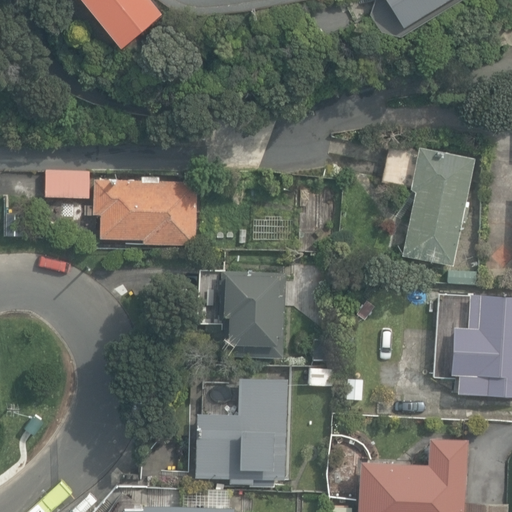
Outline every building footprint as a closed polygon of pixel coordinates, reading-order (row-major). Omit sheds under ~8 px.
[(84,0),(119,43),(160,10),(151,0),(84,0)] [(384,0),(399,26),(443,0),(384,0)] [(399,249),(449,259),(458,217),(462,217),(466,196),(463,196),(471,153),(416,142),(415,144),(387,138),(379,175),(411,182),(399,249)] [(46,195),(89,197),(90,171),(46,169),(46,195)] [(143,242),(195,244),(197,182),(159,181),(159,176),(142,176),(142,180),(95,179),(94,213),(101,213),(100,237),(143,238),(143,242)] [(331,191),(296,189),(292,247),(327,250),(331,191)] [(70,262),(0,261),(0,281),(69,283),(70,262)] [(212,273),(211,323),(222,323),(221,355),(283,357),(285,300),(287,300),(288,281),(285,281),(286,270),(220,268),(220,273),(212,273)] [(448,269),(447,283),(470,284),(470,270),(448,269)] [(454,388),(511,392),(511,291),(466,289),(464,323),(449,322),(449,325),(440,325),(437,373),(455,374),(454,388)] [(314,359),(329,360),(330,341),(315,340),(314,359)] [(309,384),(332,385),(333,368),(310,367),(309,384)] [(248,481),(273,482),(273,474),(282,475),(285,374),(237,373),(235,409),(195,408),(193,471),(228,472),(228,477),(248,478),(248,481)] [(356,511),(506,511),(507,504),(464,501),(467,440),(429,438),(428,464),(359,460),(356,511)] [(349,511),(350,501),(329,500),(328,511),(349,511)]
